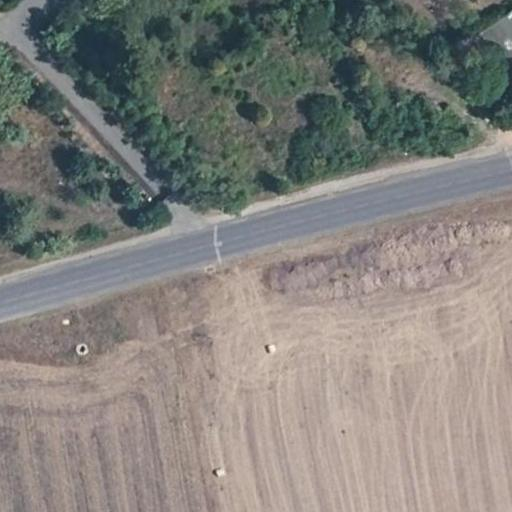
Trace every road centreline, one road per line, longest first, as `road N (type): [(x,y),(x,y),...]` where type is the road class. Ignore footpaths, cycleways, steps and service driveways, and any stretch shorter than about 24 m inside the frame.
road 1 (tertiary): [(511,171),(0,305)]
road 2 (unknown): [(424,191),(394,74),(351,16),(308,0)]
